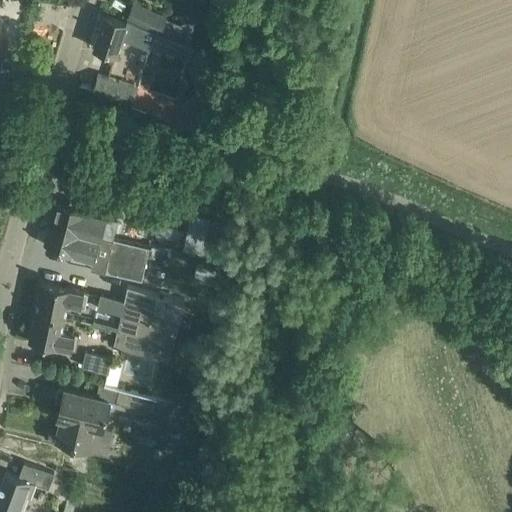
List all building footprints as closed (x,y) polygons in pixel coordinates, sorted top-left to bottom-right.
[(126,18),(127,18),(160,32),(167,17),(132,3),(126,18)] [(160,32),(127,18),(125,21),(103,14),(92,47),(115,54),(120,38),(148,47),(150,42),(197,61),(198,48),(189,44),(160,32)] [(167,17),(160,32),(189,44),(195,19),(182,21),(182,23),(167,17)] [(164,95),(136,86),(137,84),(97,74),(92,91),(132,102),(131,105),(160,115),(210,131),(210,110),(198,81),(195,81),(196,105),(164,95)] [(165,210),(137,203),(114,196),(110,212),(127,217),(125,227),(150,234),(152,223),(161,226),(165,210)] [(113,238),(118,219),(104,216),(105,215),(83,209),(85,204),(69,199),(68,205),(55,201),(49,225),(61,228),(62,225),(113,238)] [(192,212),(189,224),(206,229),(210,217),(192,212)] [(49,225),(44,244),(94,257),(106,260),(103,271),(139,281),(147,251),(148,246),(147,246),(135,243),(117,239),(113,238),(62,225),(61,228),(49,225)] [(216,267),(196,263),(193,278),(212,283),(216,267)] [(41,281),(34,310),(64,316),(67,303),(84,306),(88,291),(41,281)] [(116,330),(171,344),(183,300),(127,285),(124,299),(100,293),(97,305),(96,305),(92,321),(116,327),(116,330)] [(64,316),(34,310),(28,340),(75,350),(78,334),(61,330),(64,316)] [(167,356),(171,344),(116,330),(112,344),(167,356)] [(111,356),(108,356),(84,350),(81,364),(107,370),(111,356)] [(57,392),(55,401),(60,404),(57,416),(61,417),(100,427),(106,399),(167,414),(171,399),(103,383),(100,396),(64,388),(63,392),(57,392)] [(111,430),(100,427),(61,417),(57,432),(50,430),(47,440),(59,443),(60,439),(106,451),(111,430)] [(133,445),(131,453),(153,458),(157,437),(122,430),(120,442),(133,445)] [(91,455),(59,447),(39,442),(32,464),(23,460),(18,475),(5,471),(0,484),(0,506),(15,511),(21,511),(28,494),(32,496),(38,480),(47,484),(54,465),(86,473),(91,455)] [(155,450),(153,459),(160,461),(163,451),(155,450)] [(68,493),(63,509),(71,511),(77,490),(71,489),(69,494),(68,493)]
